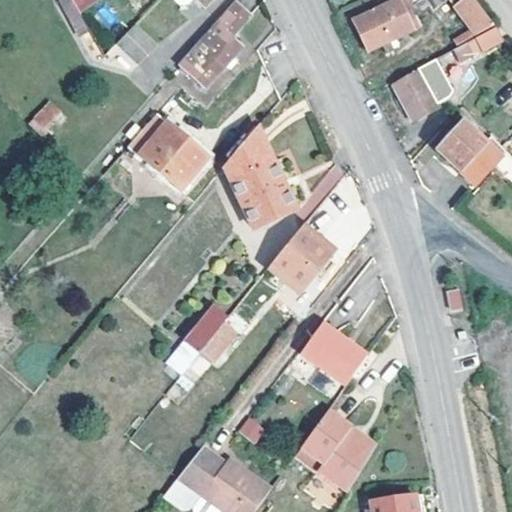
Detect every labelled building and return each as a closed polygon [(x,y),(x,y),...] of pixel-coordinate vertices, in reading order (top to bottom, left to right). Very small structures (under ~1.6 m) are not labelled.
[(93,0),(69,0),(76,12),(94,0),(93,0)] [(205,9),(213,0),(173,0),(185,12),(195,0),(205,9)] [(353,23),(369,52),(382,44),(387,53),(395,49),(390,40),(412,28),(397,0),(353,23)] [(444,6),(464,45),(485,35),(493,30),(471,0),(405,0),(411,10),(423,4),(428,15),(444,6)] [(236,3),(179,67),(205,89),(244,45),(236,38),(253,18),(236,3)] [(136,25),(119,41),(136,59),(153,41),(136,25)] [(464,45),(453,51),(460,64),(492,47),(485,35),(464,45)] [(436,60),(418,69),(421,74),(395,88),(414,123),(438,110),(437,107),(450,101),(453,94),(436,60)] [(36,123),(46,135),(64,120),(54,108),(36,123)] [(157,117),(126,151),(177,195),(205,158),(157,117)] [(38,142),(46,135),(36,123),(28,130),(38,142)] [(460,125),(436,153),(472,184),(497,156),(460,125)] [(258,129),(222,168),(252,232),(295,212),(258,129)] [(302,226),(265,272),(300,298),(335,253),(302,226)] [(264,279),(250,289),(259,302),(273,293),(264,279)] [(448,311),(462,309),(459,287),(445,289),(448,311)] [(183,345),(197,356),(223,324),(209,313),(183,345)] [(223,324),(197,356),(211,368),(238,337),(223,324)] [(344,392),(366,362),(322,329),(299,360),(344,392)] [(345,494),(369,456),(346,440),(352,431),(328,414),(300,452),(325,469),(320,476),(345,494)] [(241,437),(255,447),(266,433),(251,422),(241,437)] [(369,456),(375,448),(352,431),(346,440),(369,456)] [(177,481),(186,488),(210,457),(201,451),(177,481)] [(316,479),(320,476),(325,469),(300,452),(292,463),(316,479)] [(186,488),(203,500),(219,511),(256,511),(271,492),(228,463),(224,468),(210,457),(186,488)] [(416,511),(414,496),(368,505),(369,511),(416,511)] [(219,511),(203,500),(193,511),(219,511)]
